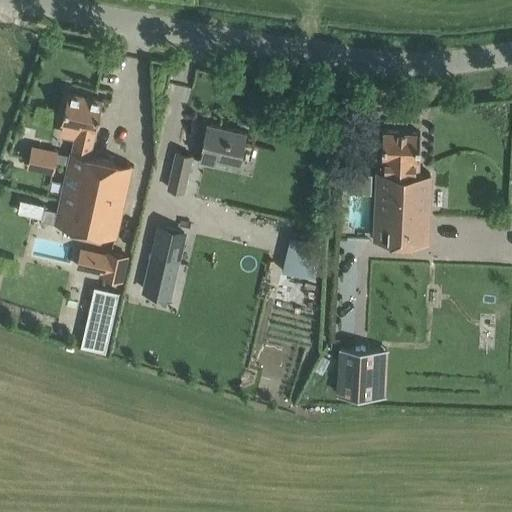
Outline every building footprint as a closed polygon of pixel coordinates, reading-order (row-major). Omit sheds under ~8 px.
[(96,128),(103,99),(68,91),(62,118),(84,123),(77,152),(89,155),(95,128),(96,128)] [(111,104),(103,129),(115,133),(111,147),(123,151),(134,111),(111,104)] [(208,123),(203,142),(199,159),(213,162),(214,155),(239,160),(246,131),(208,123)] [(383,130),(381,170),(419,172),(420,131),(383,130)] [(32,143),(26,167),(36,169),(39,157),(55,161),(58,149),(32,143)] [(193,152),(178,149),(170,186),(185,189),(193,152)] [(116,235),(132,164),(89,155),(77,152),(75,152),(59,222),(116,235)] [(379,170),(376,239),(427,241),(429,205),(429,192),(430,172),(419,172),(381,170),(379,170)] [(159,226),(144,290),(170,296),(185,232),(159,226)] [(108,251),(102,274),(122,278),(127,255),(108,251)] [(120,294),(98,289),(85,349),(107,354),(120,294)] [(340,347),(338,395),(378,397),(380,349),(340,347)]
